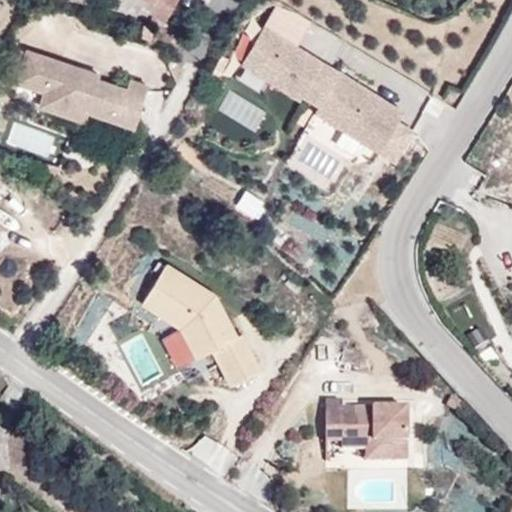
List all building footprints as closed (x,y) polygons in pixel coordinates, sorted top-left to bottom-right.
[(150,0),(153,1),(148,9),(164,19),(175,0),(150,0)] [(397,120),(403,111),(338,72),(333,80),(317,70),(322,62),(264,26),(246,56),(274,74),(270,80),(299,98),(302,94),(319,105),(315,111),(394,160),(412,130),(397,120)] [(138,116),(147,86),(129,80),(126,89),(98,80),(92,78),(90,83),(81,80),(84,70),(26,51),(16,81),(45,91),(40,106),(83,120),(86,111),(109,118),(112,108),(138,116)] [(274,74),(246,56),(242,63),(270,80),(274,74)] [(338,72),(322,62),(317,70),(333,80),(338,72)] [(90,83),(92,78),(98,80),(99,75),(84,70),(81,80),(90,83)] [(138,116),(112,108),(109,118),(134,127),(138,116)] [(331,185),(339,156),(304,146),(295,175),(331,185)] [(57,176),(60,165),(48,163),(45,174),(57,176)] [(233,209),(256,222),(266,203),(243,191),(233,209)] [(236,336),(215,295),(165,264),(141,303),(180,327),(196,358),(212,349),(231,385),(260,369),(240,333),(236,336)] [(407,461),(407,407),(342,408),(342,400),(326,400),(326,441),(341,441),(373,441),(373,461),(407,461)] [(373,461),(373,441),(341,441),(341,449),(366,449),(366,461),(373,461)]
